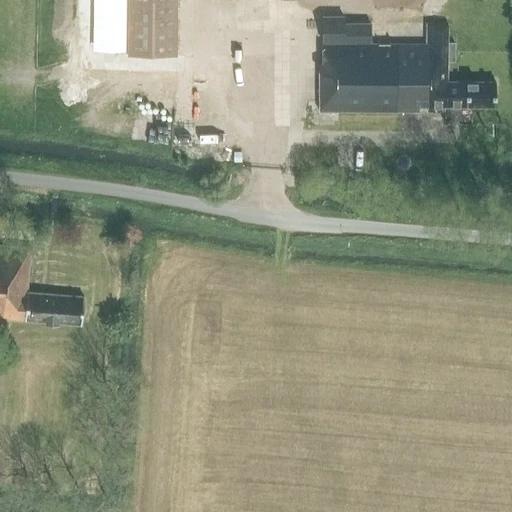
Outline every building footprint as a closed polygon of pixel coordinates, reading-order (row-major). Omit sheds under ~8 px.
[(127,0),(127,56),(175,56),(175,0),(127,0)] [(343,23),(343,16),(322,16),(322,63),(318,63),(318,110),(434,111),(434,106),(495,107),(495,83),(446,82),(447,62),(447,43),(447,25),(426,24),(426,45),(370,44),(370,23),(343,23)] [(455,43),(447,43),(447,62),(454,62),(455,43)] [(338,126),(339,114),(318,114),(318,126),(338,126)] [(81,324),(83,296),(26,292),(30,247),(0,244),(0,321),(6,322),(7,318),(81,324)]
